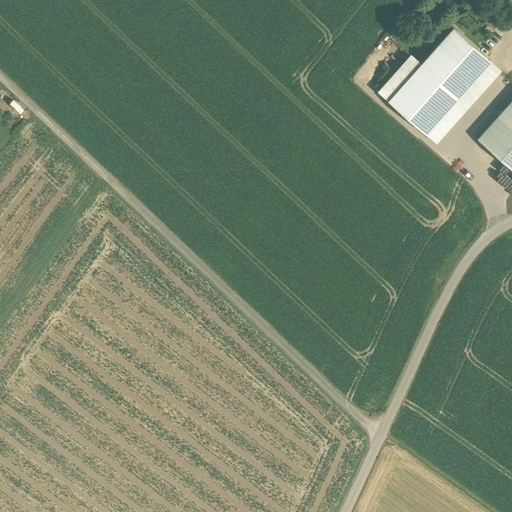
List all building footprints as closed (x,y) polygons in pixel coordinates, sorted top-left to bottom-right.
[(496,11),(486,21),(495,30),(505,21),(496,11)] [(421,63),(388,101),(425,134),(490,61),(452,28),(421,63)] [(411,54),(378,92),(388,101),(421,63),(411,54)] [(490,61),(425,134),(436,143),(501,70),(490,61)] [(0,96),(16,112),(21,107),(1,87),(0,88),(0,96)] [(511,98),(477,139),(511,170),(511,98)]
